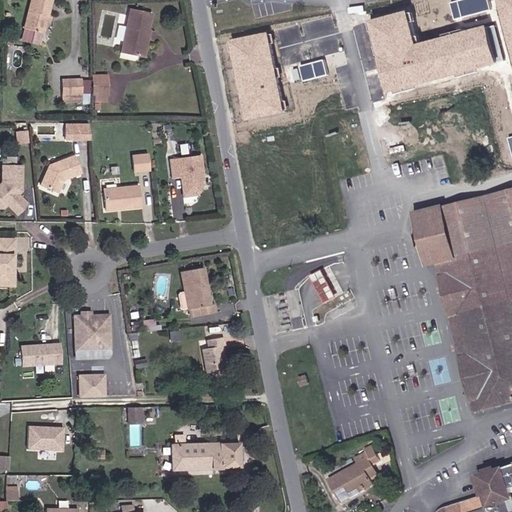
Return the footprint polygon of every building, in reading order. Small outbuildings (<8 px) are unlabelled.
[(46,22),(47,16),(51,0),(31,0),(24,28),(43,33),(46,22)] [(511,0),(494,0),(511,67),(511,0)] [(151,14),(130,10),(121,51),(140,55),(146,28),(148,29),(151,14)] [(402,12),(364,22),(384,94),(495,64),(484,26),(411,45),(402,12)] [(146,28),(140,55),(146,56),(151,30),(148,29),(146,28)] [(268,33),(227,41),(243,121),(284,113),(268,33)] [(94,75),(94,93),(109,93),(109,74),(94,75)] [(61,93),(82,92),(82,77),(61,78),(61,93)] [(81,140),(81,124),(65,124),(65,139),(81,140)] [(90,140),(88,124),(81,124),(81,140),(90,140)] [(27,133),(20,133),(21,143),(28,142),(27,133)] [(70,176),(71,178),(81,174),(74,157),(49,166),(41,186),(57,193),(63,181),(64,178),(70,176)] [(149,173),(147,157),(132,160),(134,175),(149,173)] [(201,177),(204,176),(201,159),(171,164),(174,181),(181,180),(184,199),(199,197),(202,191),(201,183),(201,177)] [(18,217),(29,207),(19,197),(23,192),(23,167),(3,167),(3,183),(0,186),(0,210),(4,210),(8,207),(18,217)] [(482,407),(511,398),(511,186),(437,207),(419,212),(432,261),(469,397),(479,394),(482,407)] [(141,210),(138,189),(103,193),(105,214),(141,210)] [(422,264),(432,261),(419,212),(437,207),(436,206),(408,213),(422,264)] [(0,288),(15,288),(15,275),(11,275),(11,270),(15,270),(15,242),(0,241),(0,288)] [(207,268),(183,273),(187,292),(191,309),(191,311),(193,311),(194,319),(219,314),(217,305),(214,305),(212,295),(209,296),(208,292),(211,291),(207,268)] [(319,270),(307,277),(323,304),(335,297),(319,270)] [(187,292),(180,294),(183,310),(191,309),(187,292)] [(85,318),(77,318),(78,360),(110,358),(112,356),(110,317),(94,318),(85,318)] [(223,347),(226,347),(224,339),(209,341),(211,349),(204,350),(210,382),(229,378),(223,347)] [(62,366),(61,345),(21,347),(22,367),(62,366)] [(136,363),(138,370),(149,368),(148,361),(136,363)] [(446,367),(448,380),(455,379),(452,366),(446,367)] [(306,374),(297,377),(300,388),(308,385),(306,374)] [(80,377),(81,400),(107,399),(106,376),(80,377)] [(472,409),(482,407),(479,394),(469,397),(472,409)] [(127,410),(128,424),(139,424),(139,409),(127,410)] [(63,429),(28,428),(28,451),(62,453),(63,429)] [(239,467),(239,443),(171,444),(172,469),(239,467)] [(359,464),(329,479),(341,502),(375,483),(372,478),(380,474),(375,465),(383,461),(375,445),(365,449),(367,453),(355,458),(359,464)] [(385,460),(392,456),(390,447),(381,451),(385,460)] [(105,461),(106,449),(98,449),(98,460),(105,461)] [(0,470),(9,471),(10,458),(0,457),(0,470)] [(511,511),(511,504),(507,488),(511,486),(511,482),(507,465),(479,475),(487,500),(477,504),(475,499),(462,504),(440,511),(439,511),(511,511)] [(6,491),(5,501),(7,501),(13,501),(18,501),(19,491),(6,491)]
